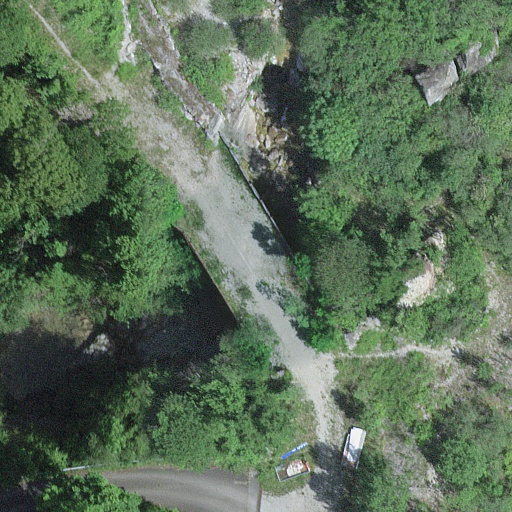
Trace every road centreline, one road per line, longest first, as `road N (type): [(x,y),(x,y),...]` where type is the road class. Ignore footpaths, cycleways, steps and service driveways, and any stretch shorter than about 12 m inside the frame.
road 1 (track): [(163,140),(190,168),(309,374),(331,461),(320,511)]
road 2 (track): [(259,511),(117,486),(0,507)]
